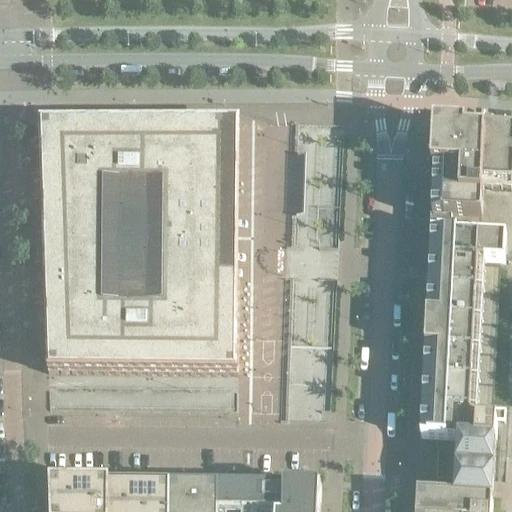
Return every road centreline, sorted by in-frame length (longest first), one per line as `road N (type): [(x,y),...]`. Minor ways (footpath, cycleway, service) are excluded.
road 1 (residential): [(1,61),(13,443)]
road 2 (tertiary): [(375,34),(0,36)]
road 3 (tertiary): [(1,61),(373,69)]
road 4 (residential): [(13,443),(373,445)]
road 5 (residential): [(390,172),(373,445)]
